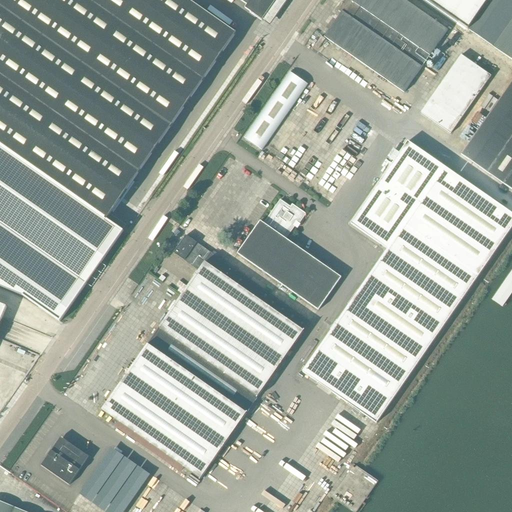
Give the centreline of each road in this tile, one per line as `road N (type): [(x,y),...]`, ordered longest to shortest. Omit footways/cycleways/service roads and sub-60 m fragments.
road 1 (unclassified): [(0,435),(304,0)]
road 2 (unknown): [(250,24),(140,185),(142,208),(153,217)]
